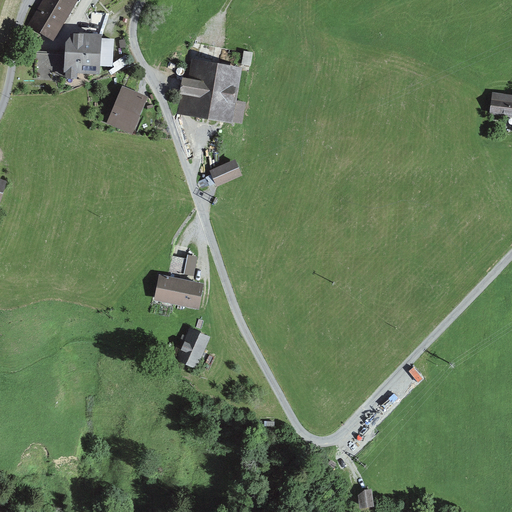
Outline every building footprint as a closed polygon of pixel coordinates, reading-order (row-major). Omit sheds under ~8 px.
[(54,36),(75,0),(50,0),(35,25),(54,36)] [(69,31),(67,68),(101,70),(103,33),(69,31)] [(189,91),(186,110),(239,118),(242,98),(235,97),(240,65),(190,58),(185,91),(189,91)] [(147,97),(124,87),(110,120),(133,129),(147,97)] [(511,96),(493,94),(491,109),(511,111),(511,96)] [(209,171),(216,187),(242,176),(235,160),(209,171)] [(160,275),(153,300),(199,310),(204,283),(160,275)] [(179,360),(196,367),(208,338),(191,331),(179,360)] [(373,507),(372,489),(363,490),(357,490),(359,508),(373,507)]
